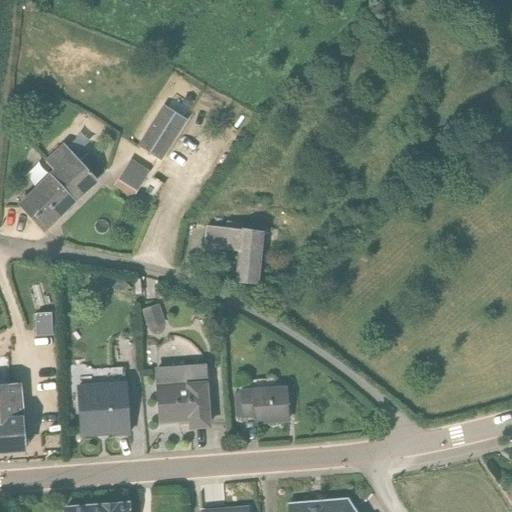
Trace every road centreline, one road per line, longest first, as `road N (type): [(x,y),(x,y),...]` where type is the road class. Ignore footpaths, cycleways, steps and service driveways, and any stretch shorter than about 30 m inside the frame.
road 1 (unclassified): [(418,445),(366,387),(244,308),(175,278),(0,242)]
road 2 (tertiary): [(364,455),(0,482)]
